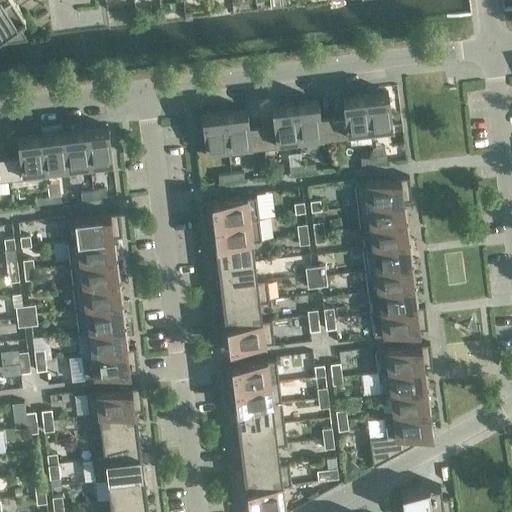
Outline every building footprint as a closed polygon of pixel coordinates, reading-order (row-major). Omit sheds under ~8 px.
[(4,0),(0,3),(0,40),(27,37),(17,22),(25,17),(13,0),(4,0)] [(393,133),(388,92),(366,95),(370,131),(369,131),(370,136),(393,133)] [(366,95),(342,98),(344,117),(332,118),(335,140),(350,138),(349,133),(369,131),(370,131),(366,95)] [(320,120),(318,101),(295,104),(299,140),(320,137),(321,142),(335,140),(332,118),(320,120)] [(295,104),(271,106),(273,125),(261,127),(264,149),(278,147),(278,142),(299,140),(295,104)] [(247,109),(223,112),(229,153),(264,149),(261,127),(249,128),(247,109)] [(223,112),(201,115),(206,156),(229,153),(223,112)] [(89,166),(90,170),(113,167),(108,127),(86,129),(90,165),(89,166)] [(86,129),(63,132),(67,168),(89,166),(90,165),(86,129)] [(63,132),(40,135),(45,171),(67,168),(63,132)] [(45,171),(40,135),(17,138),(19,157),(7,158),(10,180),(45,176),(45,171)] [(338,150),(340,164),(346,163),(345,149),(338,150)] [(387,161),(386,154),(373,156),(374,163),(387,161)] [(373,156),(361,157),(361,165),(374,163),(373,156)] [(0,181),(10,180),(7,158),(0,159),(0,181)] [(316,170),(315,163),(302,165),(303,172),(316,170)] [(302,165),(289,166),(290,173),(303,172),(302,165)] [(245,179),(244,172),(231,173),(232,181),(245,179)] [(231,173),(218,175),(219,182),(232,181),(231,173)] [(409,176),(396,178),(355,183),(358,206),(367,205),(367,204),(404,199),(405,201),(412,200),(409,176)] [(106,189),(93,190),(94,198),(107,196),(106,189)] [(81,199),(94,198),(93,190),(80,192),(81,199)] [(61,194),(48,196),(49,203),(61,202),(61,194)] [(256,195),(215,200),(202,202),(205,225),(213,224),(213,223),(249,219),(249,220),(259,219),(256,195)] [(36,205),(49,203),(48,196),(35,198),(36,205)] [(320,199),(310,201),(311,211),(321,210),(320,199)] [(367,204),(367,205),(358,206),(360,227),(407,221),(406,216),(405,216),(405,211),(406,211),(405,201),(404,199),(367,204)] [(305,212),(304,201),(294,203),(295,213),(305,212)] [(119,212),(106,214),(64,219),(67,242),(77,241),(77,240),(114,235),(114,237),(121,236),(119,212)] [(262,240),(259,219),(249,220),(249,219),(213,223),(213,224),(214,232),(213,232),(215,245),(252,240),(252,241),(262,240)] [(323,221),(313,222),(314,232),(324,231),(323,221)] [(409,233),(407,221),(360,227),(363,248),(410,242),(409,237),(408,237),(407,233),(409,233)] [(308,233),(307,223),(297,224),(298,235),(308,233)] [(325,241),(324,231),(314,232),(315,243),(325,241)] [(309,243),(308,233),(298,235),(299,245),(309,243)] [(30,235),(20,236),(21,247),(31,246),(30,235)] [(77,241),(79,262),(80,263),(117,258),(116,253),(115,253),(114,248),(116,248),(114,237),(114,235),(77,240),(77,241)] [(15,248),(14,237),(4,239),(5,249),(15,248)] [(254,260),(252,241),(252,240),(215,245),(217,265),(254,260)] [(411,254),(410,242),(363,248),(366,270),(412,264),(412,258),(410,259),(410,254),(411,254)] [(33,258),(23,259),(24,269),(34,268),(33,258)] [(119,271),(117,258),(80,263),(79,262),(70,263),(73,286),(120,281),(119,275),(118,275),(117,271),(119,271)] [(18,270),(17,260),(7,261),(8,271),(18,270)] [(257,280),(254,260),(217,265),(220,285),(257,281),(257,280)] [(414,275),(412,264),(366,270),(368,291),(415,285),(414,280),(413,280),(413,276),(414,275)] [(325,265),(318,266),(315,266),(316,276),(326,275),(325,265)] [(316,276),(315,266),(305,267),(306,277),(316,276)] [(35,278),(34,268),(24,269),(25,280),(35,278)] [(19,280),(18,270),(8,271),(9,282),(19,280)] [(327,285),(326,275),(316,276),(317,286),(327,285)] [(317,286),(316,276),(306,277),(307,287),(317,286)] [(266,279),(257,280),(257,281),(220,285),(222,306),(259,301),(260,302),(269,301),(266,279)] [(121,293),(120,281),(73,286),(76,309),(123,303),(122,298),(121,298),(120,294),(121,293)] [(417,297),(415,285),(368,291),(371,311),(380,310),(380,311),(416,307),(416,306),(415,297),(417,297)] [(262,320),(260,302),(259,301),(222,306),(224,325),(225,326),(262,321),(262,320)] [(124,316),(123,303),(76,309),(78,332),(125,326),(125,320),(123,321),(123,316),(124,316)] [(35,304),(28,305),(25,305),(26,315),(36,314),(35,304)] [(26,315),(25,305),(15,306),(16,316),(26,315)] [(428,328),(425,305),(416,306),(416,307),(380,311),(380,310),(371,311),(374,335),(428,328)] [(333,307),(323,308),(324,318),(334,317),(333,307)] [(317,309),(307,310),(308,320),(318,319),(317,309)] [(38,324),(36,314),(26,315),(28,325),(38,324)] [(28,325),(26,315),(16,316),(18,326),(28,325)] [(336,328),(334,317),(324,318),(326,329),(336,328)] [(271,319),(262,320),(262,321),(225,326),(224,325),(217,325),(220,349),(274,342),(271,319)] [(320,330),(318,319),(308,320),(310,331),(320,330)] [(127,339),(125,326),(78,332),(81,353),(91,352),(91,353),(127,349),(127,348),(126,339),(127,339)] [(432,366),(429,343),(375,349),(378,373),(388,371),(388,370),(425,366),(425,367),(432,366)] [(138,370),(135,347),(127,348),(127,349),(91,353),(91,352),(81,353),(84,377),(138,370)] [(29,361),(28,351),(18,352),(19,362),(29,361)] [(46,369),(45,359),(35,360),(37,371),(46,369)] [(276,359),(235,364),(222,365),(225,389),(233,388),(233,387),(269,382),(270,383),(279,382),(276,359)] [(30,372),(29,361),(19,362),(20,373),(30,372)] [(340,362),(330,363),(331,374),(341,373),(340,362)] [(324,364),(315,365),(314,365),(315,376),(325,375),(324,364)] [(388,370),(388,371),(378,373),(381,394),(390,393),(390,392),(428,387),(427,382),(426,382),(425,378),(427,378),(425,367),(425,366),(388,370)] [(343,383),(341,373),(331,374),(333,384),(343,383)] [(282,402),(279,382),(270,383),(269,382),(233,387),(233,388),(234,396),(233,396),(235,408),(282,402)] [(143,410),(140,386),(86,393),(89,416),(98,415),(98,414),(136,410),(136,411),(143,410)] [(328,396),(327,386),(317,388),(318,398),(328,396)] [(429,399),(428,387),(390,392),(390,393),(393,412),(393,413),(430,409),(430,408),(429,408),(428,399),(429,399)] [(329,407),(328,396),(318,398),(319,408),(329,407)] [(284,423),(282,402),(235,408),(237,428),(284,423)] [(51,409),(41,410),(43,421),(53,420),(51,409)] [(346,409),(336,410),(337,420),(347,419),(346,409)] [(433,432),(430,409),(393,413),(393,412),(383,414),(386,436),(369,438),(373,465),(413,443),(412,435),(433,432)] [(98,415),(101,435),(101,436),(138,431),(136,411),(136,410),(98,414),(98,415)] [(37,422),(35,411),(25,412),(27,423),(37,422)] [(348,429),(347,419),(337,420),(338,430),(348,429)] [(54,430),(53,420),(43,421),(44,431),(54,430)] [(38,432),(37,422),(27,423),(28,433),(38,432)] [(287,444),(284,423),(237,428),(240,449),(277,444),(277,445),(287,444)] [(333,437),(332,427),(322,428),(323,438),(333,437)] [(141,452),(138,431),(101,436),(101,435),(91,436),(94,459),(104,458),(104,457),(141,452)] [(334,447),(333,437),(323,438),(324,448),(334,447)] [(280,464),(277,445),(277,444),(240,449),(242,469),(280,464)] [(41,458),(40,447),(30,449),(31,459),(41,458)] [(144,474),(141,452),(104,457),(104,458),(106,479),(144,474)] [(57,453),(47,454),(48,464),(58,463),(57,453)] [(348,461),(343,462),(345,479),(360,471),(359,468),(353,462),(348,461)] [(59,473),(58,463),(48,464),(49,474),(59,473)] [(282,485),(280,464),(242,469),(245,489),(282,485)] [(338,478),(337,468),(327,469),(328,479),(338,478)] [(328,479),(327,469),(317,470),(318,480),(328,479)] [(146,495),(144,474),(106,479),(109,500),(146,495)] [(45,492),(44,482),(34,484),(35,494),(45,492)] [(285,511),(282,485),(245,489),(245,495),(247,494),(249,509),(240,511),(285,511)] [(401,490),(404,510),(404,511),(450,511),(449,497),(442,498),(440,486),(401,490)] [(47,503),(45,492),(35,494),(37,504),(47,503)] [(62,495),(52,497),(53,507),(63,506),(62,495)] [(148,511),(146,495),(109,500),(110,511),(148,511)]
